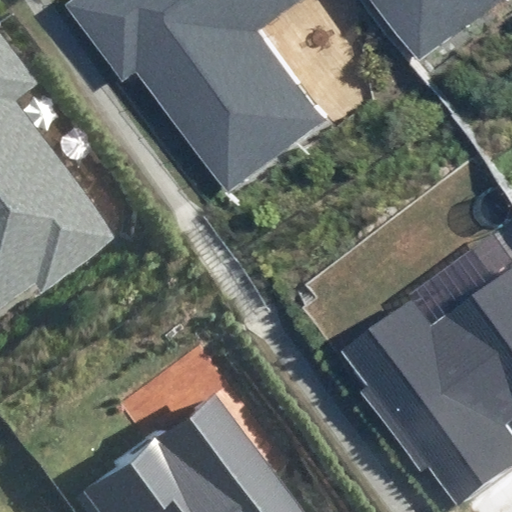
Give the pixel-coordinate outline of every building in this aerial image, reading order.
[(303,0),(74,0),(67,6),(123,82),(137,71),(229,195),(330,120),(263,30),(303,0)] [(372,0),(419,62),(502,0),(372,0)] [(37,83),(0,33),(0,306),(37,279),(42,286),(113,234),(13,100),(37,83)] [(511,270),(432,329),(412,302),(344,351),(368,384),(358,392),(418,474),(429,467),(457,505),(511,465),(511,433),(504,423),(511,417),(511,270)] [(306,511),(216,390),(77,493),(91,511),(306,511)]
